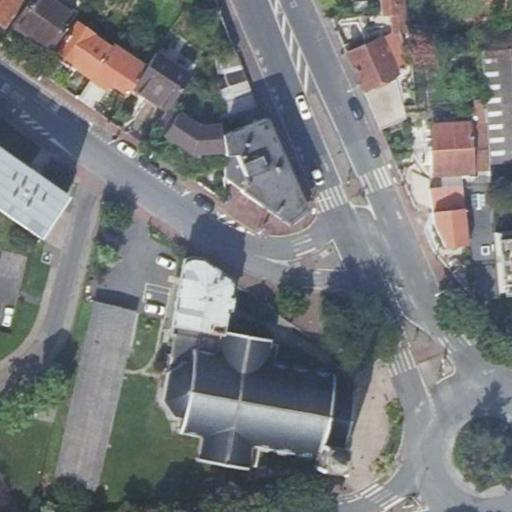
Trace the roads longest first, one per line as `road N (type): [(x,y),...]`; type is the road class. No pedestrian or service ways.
road 1 (tertiary): [(379,248),(275,262),(251,255),(0,74)]
road 2 (secondary): [(277,0),(379,248)]
road 3 (secondary): [(379,248),(429,352),(463,395)]
